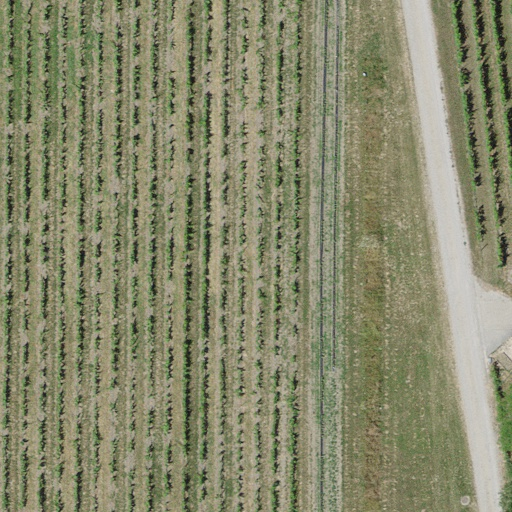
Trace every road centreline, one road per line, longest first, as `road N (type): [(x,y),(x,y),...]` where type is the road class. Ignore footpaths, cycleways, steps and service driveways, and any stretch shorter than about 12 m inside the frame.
road 1 (track): [(415,0),(464,307)]
road 2 (track): [(464,307),(495,511)]
